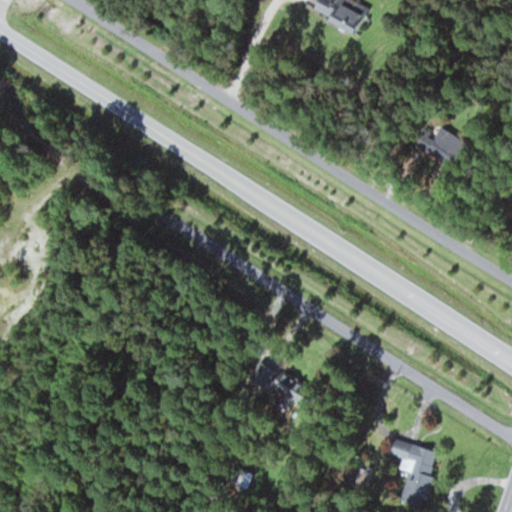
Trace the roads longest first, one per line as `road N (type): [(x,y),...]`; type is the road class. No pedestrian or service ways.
road 1 (primary): [(511,362),(0,29)]
road 2 (residential): [(4,0),(327,162),(511,282)]
road 3 (residential): [(511,435),(159,214)]
